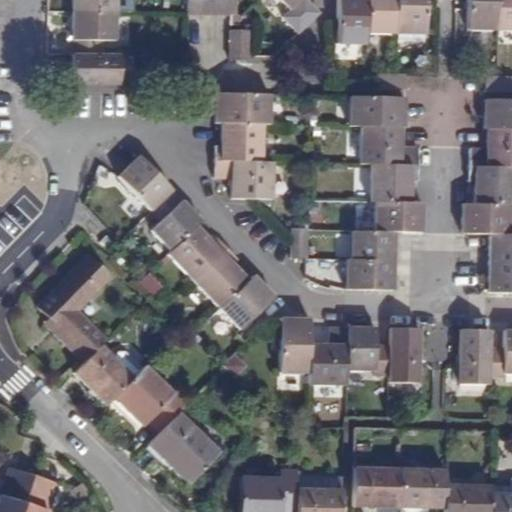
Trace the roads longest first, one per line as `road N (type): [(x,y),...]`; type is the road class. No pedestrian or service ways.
road 1 (residential): [(62,143),(115,122),(149,142),(286,285),(327,308),(437,311)]
road 2 (residential): [(437,311),(442,92)]
road 3 (residential): [(0,367),(144,511)]
road 4 (residential): [(0,308),(66,220),(62,143)]
road 5 (residential): [(62,143),(30,115),(33,0)]
